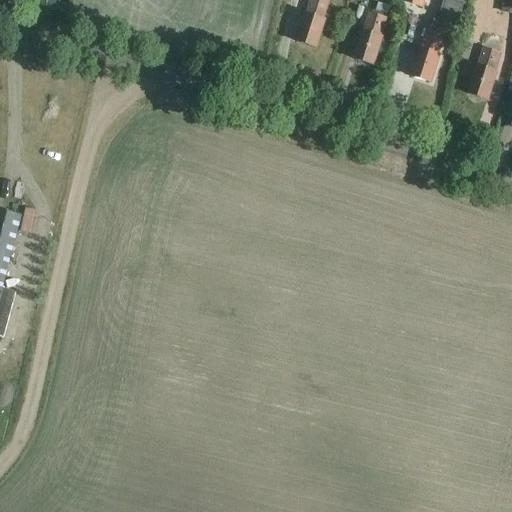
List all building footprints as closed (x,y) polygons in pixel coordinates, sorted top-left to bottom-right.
[(304,15),(296,42),(314,47),(328,2),(328,1),(326,0),(309,0),(305,15),(304,15)] [(338,14),(351,17),(354,3),(341,0),(338,14)] [(371,0),(370,9),(387,11),(388,0),(371,0)] [(418,56),(412,77),(430,83),(438,55),(437,55),(443,36),(442,36),(444,32),(454,35),(464,4),(449,0),(444,0),(438,21),(436,30),(431,28),(428,27),(427,31),(421,50),(420,50),(418,56)] [(511,0),(499,0),(498,13),(511,15),(511,0)] [(361,33),(353,60),(371,65),(385,18),(368,13),(362,33),(361,33)] [(271,24),(258,60),(280,68),(293,32),(271,24)] [(490,50),(503,55),(511,33),(511,32),(499,28),(490,50)] [(318,71),(337,81),(351,52),(332,42),(318,71)] [(482,49),(467,95),(486,101),(494,74),(493,74),(497,62),(499,54),(484,50),(482,49)] [(375,85),(393,95),(407,71),(388,60),(375,85)] [(511,98),(498,98),(496,133),(511,134),(511,98)] [(0,211),(0,289),(19,217),(0,211)]
